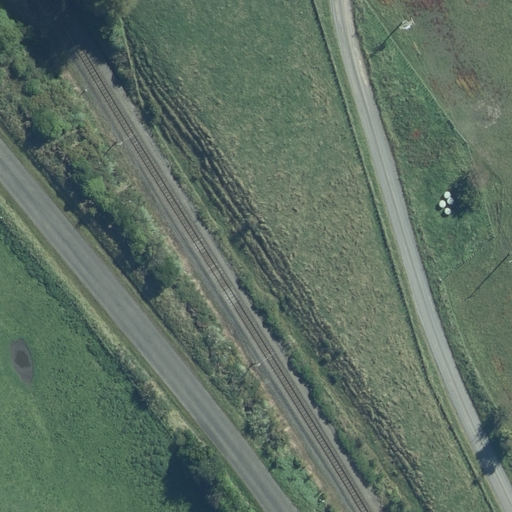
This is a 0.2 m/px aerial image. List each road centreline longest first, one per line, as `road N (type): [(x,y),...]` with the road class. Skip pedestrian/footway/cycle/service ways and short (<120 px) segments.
road 1 (residential): [(511,503),(428,319),(342,0)]
road 2 (unclassified): [(0,161),(189,385),(283,511)]
